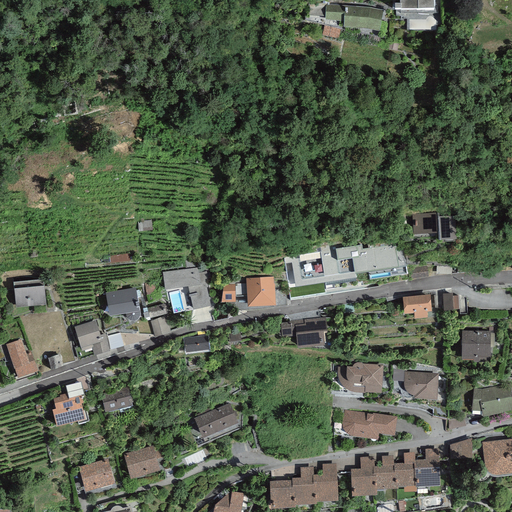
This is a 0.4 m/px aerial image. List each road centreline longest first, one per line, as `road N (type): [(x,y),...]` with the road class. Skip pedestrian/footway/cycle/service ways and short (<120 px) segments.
road 1 (residential): [(454,279),(176,332),(0,399)]
road 2 (trunk): [(511,97),(84,0)]
road 3 (residential): [(511,422),(278,465)]
